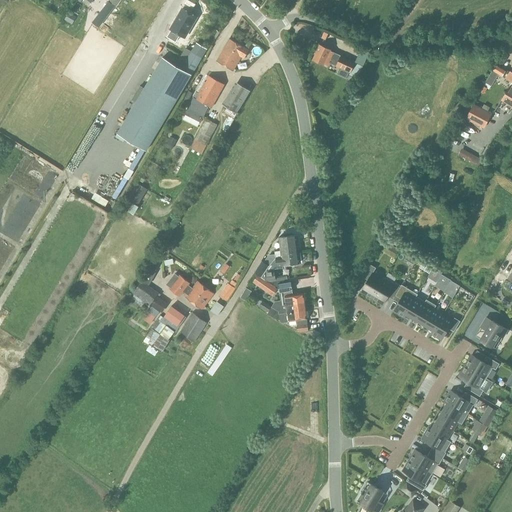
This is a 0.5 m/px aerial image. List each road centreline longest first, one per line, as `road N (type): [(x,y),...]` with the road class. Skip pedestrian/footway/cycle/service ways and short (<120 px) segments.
road 1 (track): [(103,511),(246,272),(312,179)]
road 2 (tertiary): [(332,346),(300,108),(267,32)]
road 3 (unclassified): [(511,42),(372,44),(303,18),(267,32)]
road 4 (unknown): [(99,153),(181,0)]
